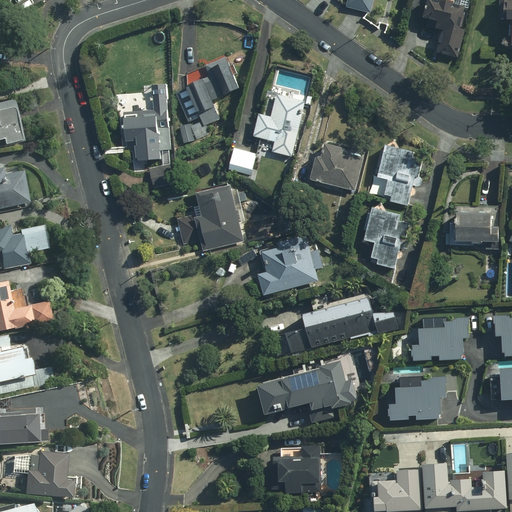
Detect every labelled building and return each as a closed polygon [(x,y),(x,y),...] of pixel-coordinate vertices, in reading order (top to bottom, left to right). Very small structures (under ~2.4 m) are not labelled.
[(375,0),(349,0),(348,7),(372,13),(375,0)] [(467,5),(451,0),(430,0),(426,16),(430,17),(427,26),(444,32),(439,51),(459,57),(467,30),(461,28),(467,5)] [(511,0),(501,0),(500,21),(511,22),(511,0)] [(243,88),(229,56),(212,63),(216,74),(179,89),(194,124),(203,120),(206,126),(222,119),(214,100),(243,88)] [(276,91),(268,89),(252,150),(237,146),(231,169),(254,175),(264,138),(276,142),(274,152),(294,157),(310,98),(300,96),(301,90),(278,84),(276,91)] [(174,151),(169,86),(155,87),(155,110),(127,111),(128,142),(137,142),(138,161),(160,160),(161,166),(150,169),(154,188),(177,183),(170,151),(174,151)] [(14,97),(0,101),(0,140),(5,139),(7,145),(26,140),(14,97)] [(193,125),(182,127),(185,145),(196,143),(193,125)] [(418,152),(401,148),(397,140),(390,146),(383,144),(372,195),(411,204),(418,176),(423,177),(426,162),(416,159),(418,152)] [(319,154),(313,181),(357,192),(365,158),(346,153),(347,148),(330,145),(328,156),(319,154)] [(0,208),(29,202),(22,171),(6,175),(4,168),(0,168),(0,208)] [(234,191),(232,184),(200,192),(205,212),(180,219),(186,244),(204,240),(207,250),(244,241),(240,224),(248,222),(240,190),(234,191)] [(400,269),(407,239),(411,240),(414,222),(404,220),(405,215),(389,212),(384,204),(368,212),(364,230),(371,231),(368,240),(379,243),(374,263),(400,269)] [(458,212),(458,245),(478,245),(478,242),(503,243),(503,225),(495,225),(495,213),(458,212)] [(0,270),(32,264),(29,252),(49,248),(45,225),(20,229),(21,233),(12,235),(10,225),(0,226),(0,270)] [(313,251),(309,235),(278,243),(279,249),(264,252),(269,273),(259,275),(264,294),(320,281),(318,269),(326,267),(321,249),(313,251)] [(0,333),(53,322),(49,301),(31,305),(27,288),(12,291),(10,282),(0,283),(0,333)] [(331,308),(329,301),(317,304),(319,311),(305,315),(308,326),(291,331),(297,353),(378,332),(379,336),(403,329),(397,306),(375,312),(372,298),(331,308)] [(511,354),(511,314),(496,315),(497,335),(505,335),(505,351),(509,351),(510,355),(511,354)] [(448,327),(423,327),(423,345),(416,345),(416,360),(435,359),(435,356),(441,356),(441,360),(467,360),(467,338),(471,338),(471,318),(448,318),(448,327)] [(0,394),(56,382),(52,366),(36,370),(33,356),(24,358),(22,345),(12,347),(9,333),(0,335),(0,394)] [(348,381),(341,360),(261,384),(270,414),(315,401),(318,409),(312,411),(315,424),(344,415),(341,408),(364,401),(358,378),(348,381)] [(451,376),(425,376),(402,377),(402,387),(399,387),(400,405),(391,405),(391,419),(413,418),(413,415),(421,415),(421,419),(445,419),(445,398),(451,398),(451,376)] [(0,410),(33,404),(31,394),(0,399),(0,410)] [(0,443),(46,442),(46,427),(39,427),(39,415),(0,415),(0,443)] [(360,434),(348,434),(349,443),(361,443),(360,434)] [(304,454),(275,453),(273,487),(289,488),(289,493),(323,494),(324,447),(304,446),(304,454)] [(29,455),(28,494),(81,496),(82,477),(67,477),(68,452),(40,451),(40,455),(29,455)] [(428,510),(427,511),(453,511),(453,508),(458,508),(458,511),(494,511),(494,509),(511,509),(510,471),(485,472),(486,485),(475,486),(475,479),(453,480),(453,464),(426,465),(426,470),(428,510)] [(428,510),(426,470),(399,471),(400,480),(384,480),(385,501),(378,502),(378,511),(424,511),(425,510),(428,510)] [(35,511),(34,504),(16,508),(14,503),(0,506),(0,511),(35,511)]
